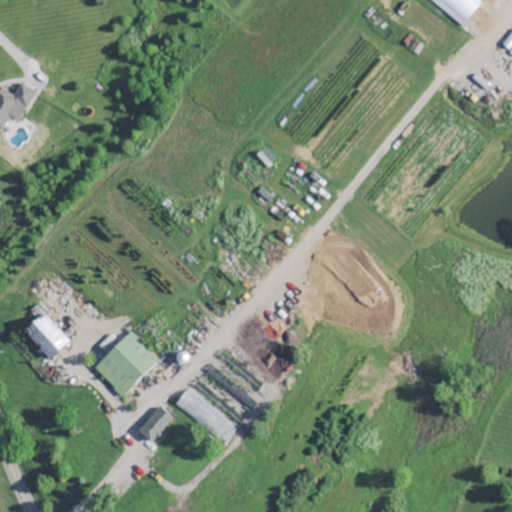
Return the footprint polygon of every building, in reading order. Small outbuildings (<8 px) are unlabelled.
[(482,3),(477,0),(426,0),(462,28),(482,3)] [(508,50),(511,44),(511,33),(503,47),(508,50)] [(12,96),(0,89),(0,131),(1,132),(10,117),(18,122),(35,93),(19,85),(12,96)] [(49,361),(69,343),(43,315),(23,333),(49,361)] [(157,361),(128,333),(92,370),(121,399),(157,361)] [(152,444),(171,418),(157,407),(137,434),(152,444)]
